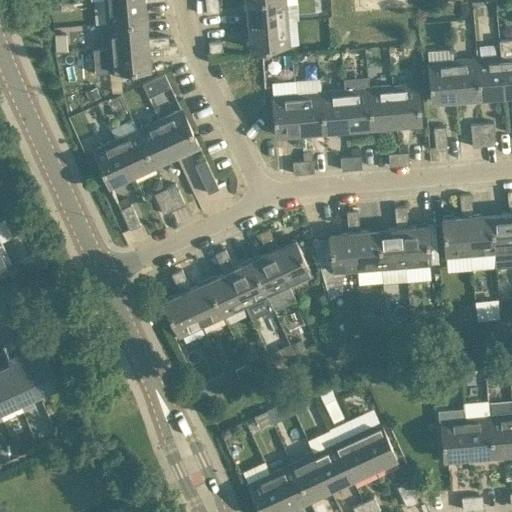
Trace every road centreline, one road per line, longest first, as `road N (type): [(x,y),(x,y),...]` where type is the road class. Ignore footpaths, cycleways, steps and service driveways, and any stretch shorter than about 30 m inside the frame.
road 1 (unclassified): [(212,511),(103,275)]
road 2 (unclassified): [(103,275),(0,42)]
road 3 (residential): [(267,200),(316,185),(511,169)]
road 4 (residential): [(185,0),(191,37),(267,200)]
road 5 (residential): [(103,275),(267,200)]
